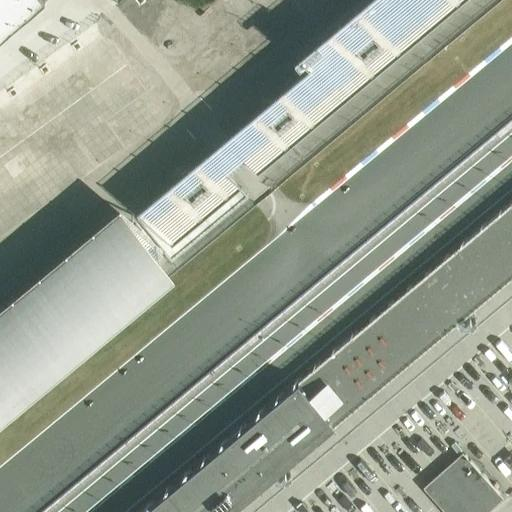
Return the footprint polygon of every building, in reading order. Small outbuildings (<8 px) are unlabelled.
[(45,0),(0,0),(0,40),(46,0),(45,0)] [(494,0),(411,0),(397,12),(328,68),(263,120),(296,161),(362,108),(494,0)] [(76,59),(96,44),(90,36),(70,51),(76,59)] [(85,150),(99,134),(81,119),(67,134),(85,150)] [(111,152),(118,160),(137,144),(131,136),(111,152)] [(264,199),(246,171),(237,177),(254,205),(264,199)] [(212,511),(511,262),(511,200),(404,291),(166,491),(141,511),(212,511)] [(121,211),(0,310),(0,419),(171,276),(121,211)] [(0,244),(9,237),(0,225),(0,244)] [(463,416),(472,407),(458,392),(449,400),(463,416)] [(465,455),(426,490),(445,511),(479,511),(500,494),(465,455)]
